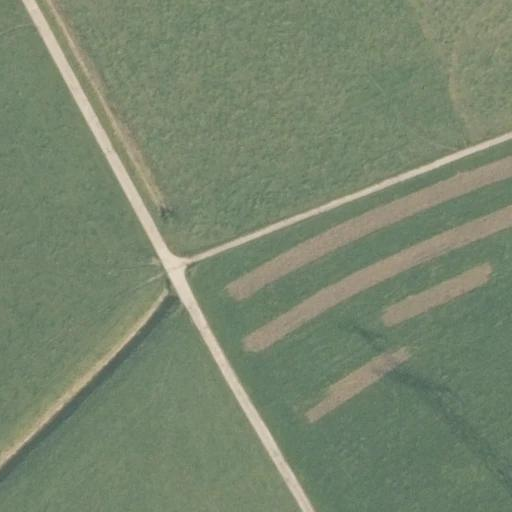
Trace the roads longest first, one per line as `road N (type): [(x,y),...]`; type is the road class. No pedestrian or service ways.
road 1 (track): [(171,267),(511,130)]
road 2 (track): [(171,267),(28,0)]
road 3 (track): [(311,511),(171,267)]
